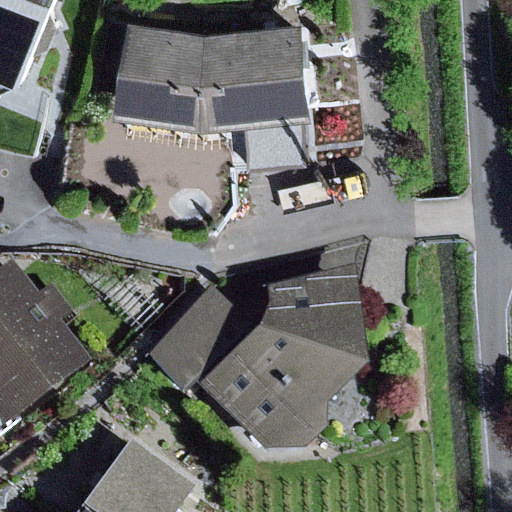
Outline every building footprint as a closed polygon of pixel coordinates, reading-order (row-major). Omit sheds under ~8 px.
[(63,0),(0,0),(0,78),(12,83),(36,72),(63,0)] [(216,25),(139,14),(122,109),(211,124),(234,121),(234,168),(315,160),(306,114),(323,112),(311,16),(216,25)] [(12,260),(0,268),(0,420),(5,427),(90,361),(59,321),(71,311),(50,284),(38,293),(12,260)] [(356,264),(267,286),(270,303),(265,316),(255,328),(198,383),(265,451),(305,449),(326,428),(327,403),(368,365),(356,264)] [(255,328),(211,286),(148,355),(185,393),(198,383),(255,328)] [(177,511),(196,485),(130,439),(78,511),(177,511)]
